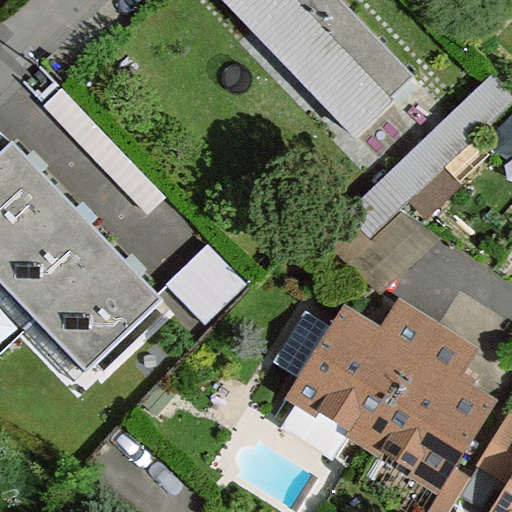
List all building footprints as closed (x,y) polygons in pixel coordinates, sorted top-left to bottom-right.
[(342,0),(226,0),(359,138),(418,80),(342,0)] [(511,104),(511,94),(497,79),(452,121),(474,142),(511,104)] [(452,121),(396,175),(416,195),(474,142),(452,121)] [(161,300),(14,143),(0,156),(0,277),(85,369),(161,300)] [(416,195),(396,175),(352,216),(372,238),(416,195)] [(174,280),(212,319),(254,279),(215,239),(174,280)] [(345,312),(334,329),(303,380),(293,395),(376,443),(446,331),(399,298),(377,333),(345,312)] [(303,380),(334,329),(309,313),(278,365),(303,380)] [(483,354),(446,331),(376,443),(446,487),(495,409),(462,388),(483,354)] [(175,397),(164,387),(148,404),(159,415),(175,397)] [(511,511),(511,484),(494,511),(511,511)]
